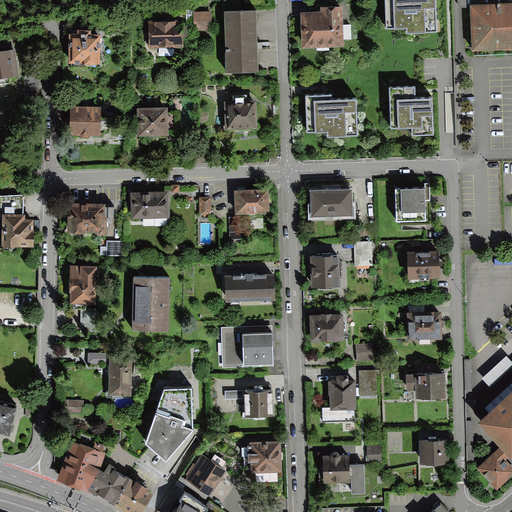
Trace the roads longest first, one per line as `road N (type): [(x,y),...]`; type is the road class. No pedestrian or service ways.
road 1 (residential): [(287,170),(452,165),(460,493),(467,511)]
road 2 (residential): [(287,170),(300,511)]
road 3 (residential): [(30,482),(43,448),(52,177)]
road 4 (residential): [(52,177),(287,170)]
road 5 (residential): [(281,0),(287,170)]
road 6 (residential): [(52,177),(57,33)]
